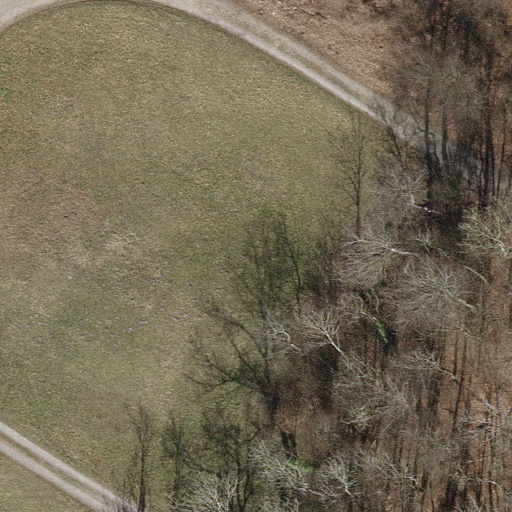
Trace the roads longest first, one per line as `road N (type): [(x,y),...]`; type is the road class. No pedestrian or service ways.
road 1 (track): [(511,190),(189,0)]
road 2 (track): [(0,441),(117,511)]
